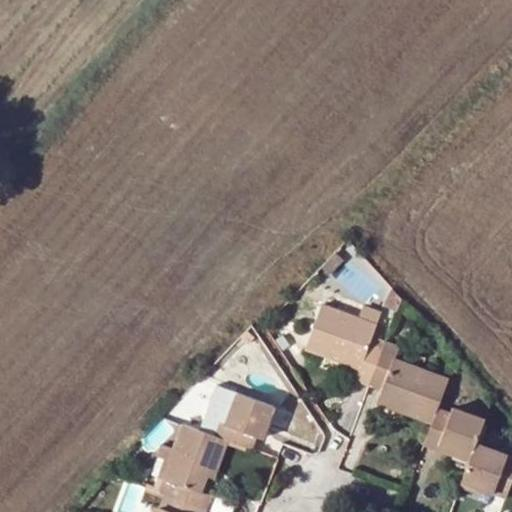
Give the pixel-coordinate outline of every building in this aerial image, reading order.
[(370,384),(385,342),(373,338),(377,326),(358,320),(321,306),(306,347),(339,359),(341,352),(365,362),(363,367),(358,380),(370,384)] [(358,320),(377,326),(382,314),(363,307),(358,320)] [(403,412),(433,422),(438,408),(448,380),(396,361),(401,348),(385,342),(370,384),(385,390),(383,397),(406,405),(403,412)] [(341,352),(339,359),(363,367),(365,362),(341,352)] [(204,431),(228,440),(253,449),(258,437),(265,440),(268,433),(271,424),(276,408),(239,394),(238,396),(225,391),(217,395),(205,426),(204,431)] [(383,397),(380,403),(403,412),(406,405),(383,397)] [(453,413),(438,408),(433,422),(425,444),(441,451),(444,445),(474,456),(477,447),(487,420),(455,408),(453,413)] [(187,420),(185,425),(204,431),(205,426),(187,420)] [(279,426),(271,424),(268,433),(276,436),(279,426)] [(217,472),(228,440),(204,431),(185,425),(176,449),(165,480),(176,484),(172,497),(208,510),(213,498),(202,493),(209,476),(211,470),(217,472)] [(159,478),(165,480),(176,449),(164,445),(159,458),(166,460),(159,478)] [(441,451),(472,461),(474,456),(444,445),(441,451)] [(511,459),(477,447),(474,456),(472,461),(464,482),(488,490),(508,497),(511,486),(511,459)] [(215,478),(217,472),(211,470),(209,476),(215,478)] [(161,493),(167,495),(172,497),(176,484),(165,480),(161,493)] [(488,490),(464,482),(462,487),(486,495),(488,490)] [(166,511),(172,497),(167,495),(162,509),(166,511)] [(162,509),(160,511),(207,511),(208,510),(172,497),(166,511),(162,509)]
